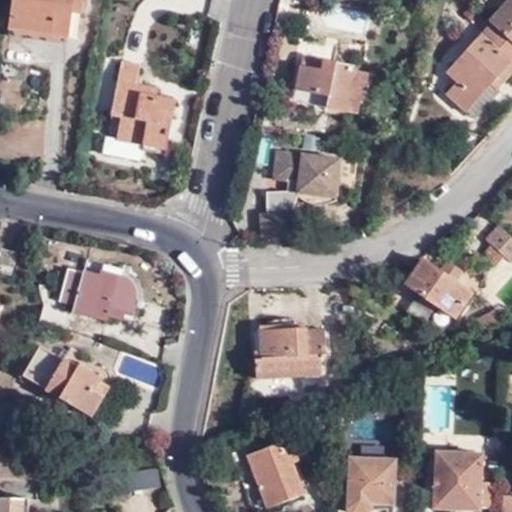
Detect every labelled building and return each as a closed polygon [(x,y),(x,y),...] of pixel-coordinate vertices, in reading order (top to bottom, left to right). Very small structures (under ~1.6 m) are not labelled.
[(80,0),(13,0),(10,27),(68,36),(73,3),(80,4),(80,0)] [(511,0),(506,0),(485,24),(488,27),(511,47),(511,0)] [(502,84),(511,72),(511,47),(488,27),(446,74),(456,83),(444,97),(464,115),(496,79),(502,84)] [(355,67),(304,58),(301,68),(296,67),(290,100),(358,113),(361,100),(363,100),(369,73),(355,70),(355,67)] [(144,145),(143,148),(165,153),(177,99),(156,95),(156,88),(136,84),(139,65),(123,62),(112,114),(122,116),(118,139),(144,145)] [(141,157),(143,148),(144,145),(118,139),(108,136),(105,149),(141,157)] [(289,175),(287,181),(297,182),(297,194),(299,196),(309,203),(316,204),(326,205),(334,202),(339,197),(337,193),(340,157),(275,151),(273,173),(289,175)] [(263,213),(264,241),(295,239),(293,212),(263,213)] [(511,260),(511,240),(498,227),(484,240),(508,264),(511,260)] [(16,251),(0,246),(0,269),(9,273),(16,251)] [(420,260),(403,284),(453,319),(470,295),(420,260)] [(129,278),(100,269),(99,273),(67,265),(58,295),(72,300),(71,307),(106,316),(108,313),(120,317),(123,311),(133,314),(138,295),(136,289),(133,282),(129,278)] [(497,312),(480,320),(485,331),(502,324),(497,312)] [(306,326),(262,328),(262,358),(258,359),(258,378),(321,375),(320,355),(325,355),(324,328),(307,329),(306,326)] [(97,391),(102,379),(103,378),(82,365),(80,367),(41,345),(24,375),(93,416),(105,396),(97,391)] [(111,385),(102,379),(97,391),(105,396),(111,385)] [(328,397),(314,402),(312,438),(327,439),(328,397)] [(0,421),(24,425),(25,406),(0,401),(0,421)] [(279,487),(284,500),(305,492),(293,460),(302,456),(301,450),(293,452),(288,439),(246,456),(259,493),(279,487)] [(0,446),(0,511),(29,511),(29,498),(0,497),(0,477),(37,478),(38,447),(0,446)] [(500,506),(501,482),(482,481),(483,454),(436,452),(433,511),(452,511),(453,509),(482,510),(482,506),(500,506)] [(392,511),(395,459),(349,457),(347,508),(349,511),(368,511),(371,509),(386,511),(392,511)] [(263,507),(284,500),(279,487),(259,493),(263,507)] [(511,511),(511,493),(504,493),(503,511),(511,511)]
